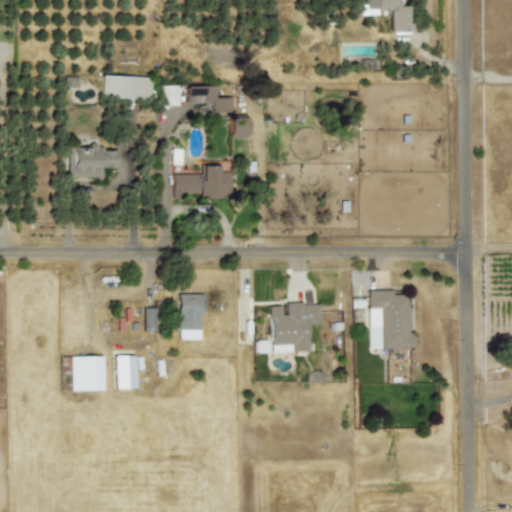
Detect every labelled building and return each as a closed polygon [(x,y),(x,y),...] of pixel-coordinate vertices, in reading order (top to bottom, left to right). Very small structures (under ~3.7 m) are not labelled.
[(409,32),(409,6),(400,6),(400,0),(354,0),(354,14),(367,14),(367,12),(387,12),(388,33),(409,32)] [(147,77),(98,76),(98,97),(147,98),(147,77)] [(75,87),(76,77),(62,77),(62,87),(75,87)] [(160,85),(160,105),(175,105),(175,85),(160,85)] [(183,102),(210,103),(210,113),(228,113),(229,98),(212,97),(212,86),(183,86),(183,102)] [(227,117),(227,137),(245,137),(244,117),(227,117)] [(66,176),(100,177),(100,167),(113,168),(113,151),(99,150),(100,146),(66,146),(66,176)] [(169,174),(170,198),(179,198),(179,193),(195,193),(195,197),(228,197),(227,171),(216,171),(216,165),(199,165),(199,174),(169,174)] [(377,348),(412,347),(412,333),(407,333),(406,294),(390,294),(390,290),(365,290),(365,310),(365,325),(377,325),(377,348)] [(198,294),(174,294),(175,339),(198,339),(198,294)] [(267,306),(268,352),(305,351),(304,322),(317,322),(317,303),(283,304),(284,314),(278,314),(278,306),(267,306)] [(141,331),(155,331),(154,308),(141,308),(141,331)] [(132,388),(132,355),(111,356),(112,388),(132,388)] [(67,373),(68,357),(58,356),(58,373),(67,373)] [(99,356),(68,356),(68,390),(99,390),(99,356)]
